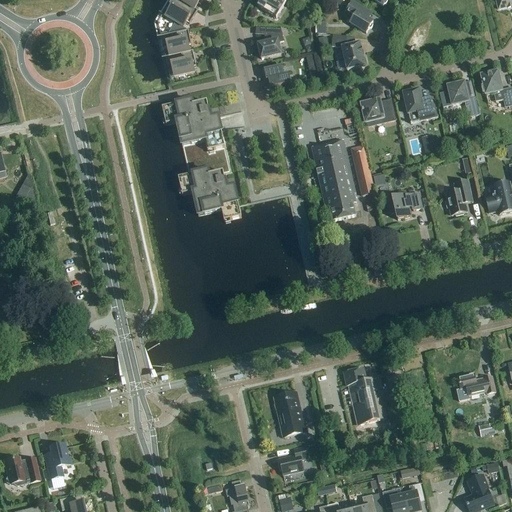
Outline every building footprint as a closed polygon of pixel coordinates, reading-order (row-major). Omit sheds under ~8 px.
[(177,0),(171,0),(168,6),(169,6),(172,7),(169,13),(166,11),(165,11),(162,16),(183,29),(190,18),(193,20),(197,12),(198,13),(198,12),(195,10),(195,11),(177,0)] [(177,0),(195,11),(195,10),(201,0),(204,2),(204,0),(177,0)] [(263,0),(258,9),(276,20),(287,2),(284,0),(263,0)] [(511,0),(496,0),(499,11),(508,9),(511,8),(511,0)] [(354,19),(350,25),(366,35),(369,30),(371,30),(373,27),(372,25),(373,24),(369,21),(373,15),(352,3),(346,14),(354,19)] [(301,20),(309,24),(315,14),(307,9),(301,20)] [(319,33),(327,33),(327,22),(318,23),(319,33)] [(258,47),(261,61),(281,56),(278,45),(284,43),(281,30),(265,30),(264,46),(258,47)] [(164,53),(165,59),(190,53),(187,41),(190,41),(188,32),(189,32),(188,31),(161,38),(163,47),(167,46),(168,52),(165,53),(164,53)] [(333,37),(332,48),(342,50),(345,62),(336,64),(338,73),(347,71),(347,72),(365,68),(364,65),(366,65),(364,59),(363,59),(360,45),(356,46),(347,48),(346,45),(347,38),(333,37)] [(329,46),(327,38),(318,40),(320,48),(329,46)] [(165,59),(167,68),(168,68),(168,67),(171,67),(173,73),(169,74),(169,73),(170,80),(195,74),(192,62),(195,61),(193,53),(193,52),(190,53),(165,59)] [(270,90),(273,89),(274,92),(283,90),(282,87),(291,85),(289,75),(284,76),(283,67),(264,72),(266,82),(268,81),(270,90)] [(481,88),(483,95),(485,95),(485,97),(494,95),(496,103),(504,101),(505,109),(511,107),(511,89),(502,92),(498,73),(490,75),(489,73),(482,75),(482,77),(481,77),(483,87),(481,88)] [(439,95),(443,110),(469,104),(467,95),(464,96),(462,85),(448,88),(449,93),(439,95)] [(438,119),(435,104),(433,99),(422,101),(419,92),(418,92),(416,91),(413,91),(412,93),(404,95),(408,116),(411,125),(419,123),(438,119)] [(362,112),(362,113),(363,113),(364,116),(361,117),(363,123),(365,123),(365,125),(367,124),(368,128),(395,122),(391,102),(380,105),(379,101),(372,103),(373,103),(361,106),(362,112)] [(227,190),(223,175),(231,173),(218,118),(211,120),(207,104),(193,107),(192,102),(162,109),(166,126),(177,124),(189,177),(178,179),(182,196),(193,194),(198,217),(222,212),(224,222),(241,218),(234,188),(227,190)] [(467,112),(468,120),(480,117),(479,109),(467,112)] [(353,206),(357,205),(354,196),(355,196),(343,142),(312,149),(317,172),(316,172),(317,177),(318,177),(325,208),(326,208),(330,211),(333,223),(356,218),(353,206)] [(423,147),(426,159),(434,157),(432,145),(423,147)] [(351,151),(354,163),(362,198),(374,195),(364,148),(351,151)] [(385,175),(375,177),(377,185),(387,183),(385,175)] [(472,204),(470,194),(467,182),(455,185),(456,191),(455,194),(447,196),(448,202),(445,203),(447,210),(450,210),(452,217),(455,217),(456,218),(464,216),(463,215),(467,214),(465,205),(472,204)] [(495,197),(486,199),(489,215),(499,213),(500,216),(511,213),(511,194),(510,184),(493,188),(495,197)] [(22,186),(20,190),(27,194),(30,190),(22,186)] [(27,194),(23,202),(24,205),(35,202),(31,187),(30,190),(27,194)] [(389,207),(391,215),(396,214),(398,222),(411,219),(409,210),(412,209),(413,212),(422,210),(419,196),(407,199),(406,197),(393,200),(394,206),(389,207)] [(375,204),(366,206),(368,213),(376,211),(375,204)] [(74,255),(67,226),(54,228),(61,257),(74,255)] [(343,375),(346,388),(349,388),(358,427),(389,420),(379,380),(367,383),(364,370),(343,375)] [(483,381),(475,383),(474,375),(458,379),(461,391),(457,392),(459,403),(469,401),(469,398),(486,394),(487,396),(496,394),(492,379),(483,381)] [(387,378),(390,390),(401,388),(399,376),(387,378)] [(292,426),(281,429),(283,440),(307,434),(304,424),(303,424),(296,395),(274,400),(276,406),(275,407),(276,411),(277,412),(278,417),(285,415),(285,418),(289,417),(292,426)] [(479,428),(481,439),(503,434),(501,423),(479,428)] [(428,444),(422,446),(423,453),(430,451),(428,444)] [(51,456),(44,457),(46,466),(50,481),(51,481),(53,491),(65,488),(62,479),(63,478),(61,469),(71,466),(69,459),(67,459),(64,446),(49,450),(51,456)] [(279,462),(283,477),(304,472),(301,462),(308,460),(306,449),(294,452),(295,458),(279,462)] [(13,485),(17,488),(20,484),(24,483),(29,485),(37,483),(35,475),(38,475),(35,460),(25,462),(26,465),(21,466),(19,459),(15,460),(15,458),(7,460),(8,462),(4,463),(7,479),(6,481),(8,483),(9,486),(13,485)] [(499,473),(498,465),(490,467),(491,475),(499,473)] [(409,472),(410,478),(420,476),(419,470),(409,472)] [(468,510),(468,511),(481,511),(494,507),(482,477),(468,483),(473,498),(464,502),(467,508),(467,510),(468,510)] [(410,495),(403,497),(407,511),(420,511),(418,500),(424,499),(421,485),(409,488),(410,495)] [(233,506),(234,511),(245,511),(249,511),(247,503),(248,503),(245,488),(225,492),(227,499),(229,498),(231,507),(233,506)] [(202,500),(208,499),(206,490),(200,492),(202,500)] [(407,511),(403,497),(396,499),(395,492),(382,495),(386,508),(392,506),(393,511),(407,511)] [(381,507),(379,496),(372,497),(374,508),(381,507)] [(360,507),(352,509),(352,511),(375,511),(372,497),(362,499),(363,503),(360,507)] [(83,511),(82,503),(76,505),(74,498),(59,501),(61,511),(66,511),(70,511),(83,511)] [(279,502),(281,511),(283,511),(289,511),(287,500),(279,502)]
